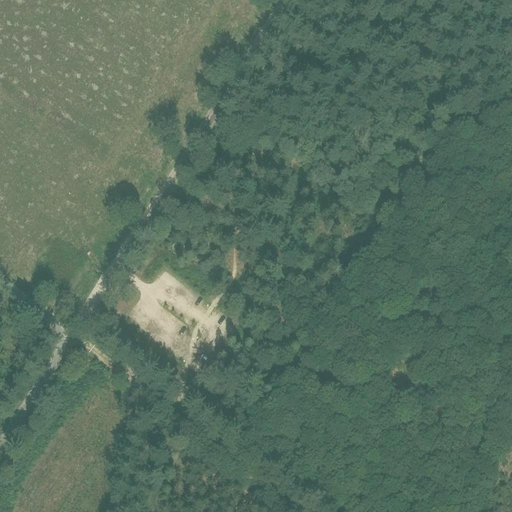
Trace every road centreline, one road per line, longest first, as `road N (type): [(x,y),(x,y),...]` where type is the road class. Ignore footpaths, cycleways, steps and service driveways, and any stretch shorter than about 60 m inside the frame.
road 1 (track): [(282,0),(113,265)]
road 2 (track): [(511,369),(283,440)]
road 3 (track): [(180,420),(82,342),(61,337)]
road 4 (track): [(290,511),(180,420)]
road 5 (tertiary): [(0,445),(56,356),(60,331)]
road 6 (track): [(113,265),(154,297),(145,308),(190,346)]
